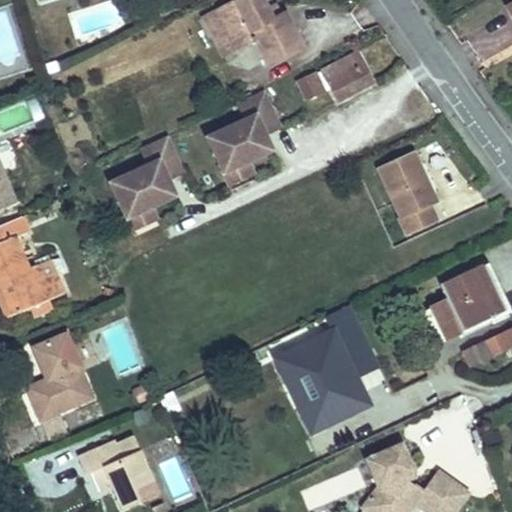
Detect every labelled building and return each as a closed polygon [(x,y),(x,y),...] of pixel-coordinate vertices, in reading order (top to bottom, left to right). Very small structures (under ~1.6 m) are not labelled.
[(263,0),(234,0),(214,10),(233,48),(254,37),(268,64),(303,46),(284,10),(272,17),(263,0)] [(233,48),(214,10),(204,15),(223,53),(233,48)] [(356,54),(322,71),(338,102),(372,84),(356,54)] [(314,74),(297,82),(305,98),(322,90),(314,74)] [(265,90),(237,103),(244,118),(208,135),(224,171),(249,160),(273,149),(266,134),(264,129),(279,122),(265,90)] [(0,135),(36,121),(28,102),(0,113),(0,135)] [(279,122),(264,129),(266,134),(281,127),(279,122)] [(168,136),(141,148),(148,163),(111,180),(127,216),(152,205),(176,194),(170,179),(167,173),(182,167),(168,136)] [(415,149),(379,166),(401,216),(399,217),(406,233),(438,220),(431,203),(438,200),(415,149)] [(249,160),(224,171),(230,185),(255,173),(249,160)] [(182,167),(167,173),(170,179),(185,172),(182,167)] [(0,212),(16,206),(0,168),(0,212)] [(152,205),(127,216),(134,230),(158,219),(152,205)] [(0,285),(12,316),(31,308),(48,302),(49,301),(36,268),(28,271),(15,239),(30,233),(24,220),(0,229),(0,285)] [(50,263),(36,268),(49,301),(63,296),(50,263)] [(442,284),(448,297),(462,327),(463,330),(507,309),(486,263),(442,284)] [(0,285),(0,305),(5,319),(12,316),(0,285)] [(462,327),(448,297),(417,311),(432,342),(462,327)] [(350,300),(327,311),(334,325),(356,370),(379,358),(350,300)] [(48,302),(31,308),(34,317),(51,310),(48,302)] [(334,325),(276,354),(288,379),(318,364),(331,389),(300,404),(312,429),(370,400),(356,370),(334,325)] [(511,329),(485,343),(491,357),(511,346),(511,329)] [(46,381),(27,388),(40,421),(92,399),(65,335),(33,349),(46,381)] [(491,357),(485,343),(464,352),(470,367),(491,357)] [(405,402),(396,407),(401,420),(412,415),(412,412),(440,400),(428,374),(399,388),(405,402)] [(84,475),(89,472),(101,467),(110,487),(120,510),(157,495),(132,436),(114,444),(112,439),(76,455),(84,475)] [(405,443),(370,459),(383,486),(369,509),(374,511),(392,511),(394,510),(396,511),(414,511),(421,501),(438,511),(449,511),(467,483),(441,467),(428,489),(413,480),(411,474),(417,471),(419,470),(405,443)] [(176,460),(163,464),(172,491),(184,487),(176,460)] [(307,511),(366,487),(358,466),(298,491),(307,511)] [(101,467),(89,472),(97,492),(110,487),(101,467)] [(420,476),(417,471),(411,474),(413,480),(420,476)]
